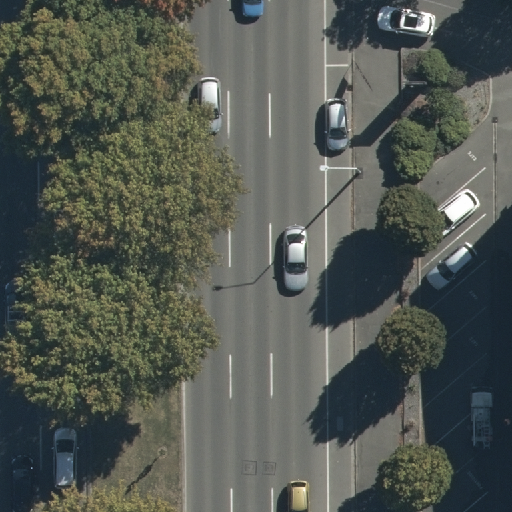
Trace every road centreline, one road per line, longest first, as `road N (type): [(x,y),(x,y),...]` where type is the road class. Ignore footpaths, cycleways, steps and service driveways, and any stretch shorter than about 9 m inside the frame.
road 1 (primary): [(249,0),(253,511)]
road 2 (primary): [(25,511),(21,0)]
